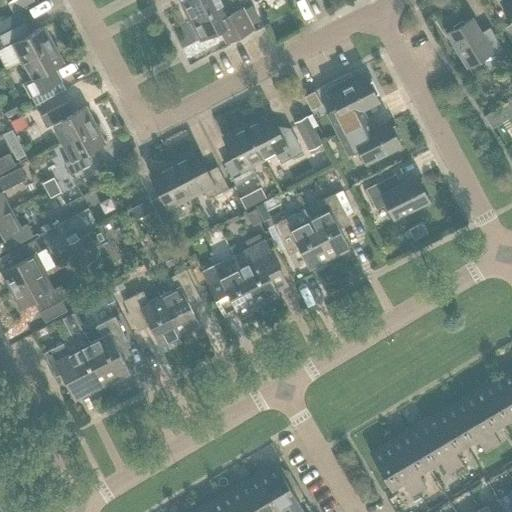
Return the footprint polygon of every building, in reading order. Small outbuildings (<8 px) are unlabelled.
[(187,0),(180,4),(190,22),(225,4),(224,3),(229,0),(187,0)] [(511,0),(503,0),(500,2),(511,21),(511,23),(503,29),(511,44),(511,0)] [(243,10),(231,16),(225,4),(190,22),(200,41),(218,31),(224,42),(252,27),(250,24),(259,20),(252,6),(243,10)] [(481,58),(487,68),(506,56),(489,28),(479,35),(470,20),(448,33),(467,66),(481,58)] [(11,44),(20,62),(53,45),(44,26),(30,33),(25,22),(0,35),(0,39),(4,48),(11,44)] [(50,70),(63,63),(53,45),(20,62),(30,80),(23,84),(29,95),(56,81),(50,70)] [(327,114),(338,134),(366,120),(361,109),(377,101),(365,78),(331,95),(338,109),(327,114)] [(316,85),(304,90),(311,105),(323,100),(316,85)] [(6,104),(1,107),(7,118),(19,112),(12,101),(9,103),(6,104)] [(52,124),(62,142),(95,125),(85,107),(72,113),(66,102),(40,116),(46,128),(52,124)] [(279,135),(268,114),(245,125),(263,159),(275,153),(280,163),(301,152),(290,130),(279,135)] [(26,126),(21,115),(9,121),(15,131),(26,126)] [(294,123),(309,151),(320,145),(306,117),(294,123)] [(399,145),(387,122),(371,130),(366,120),(338,134),(348,154),(358,148),(365,162),(399,145)] [(91,150),(105,143),(95,125),(62,142),(71,160),(64,164),(70,175),(97,161),(91,150)] [(251,166),(263,159),(245,125),(222,137),(234,159),(223,164),(235,186),(255,175),(251,166)] [(206,172),(195,151),(172,163),(190,197),(202,190),(207,200),(228,189),(217,167),(206,172)] [(9,154),(0,158),(0,173),(15,165),(9,154)] [(177,203),(190,197),(172,163),(149,174),(160,196),(150,201),(162,223),(182,213),(177,203)] [(0,215),(10,210),(1,192),(25,179),(19,168),(0,177),(0,215)] [(386,204),(393,218),(427,201),(415,178),(400,185),(395,174),(365,189),(376,209),(386,204)] [(46,182),(42,184),(50,198),(61,192),(53,178),(50,179),(46,182)] [(321,215),(309,221),(329,259),(349,249),(335,222),(346,217),(345,215),(352,211),(341,190),(334,194),(315,204),(321,215)] [(244,196),(239,198),(244,209),(252,205),(247,194),(246,195),(244,196)] [(138,205),(131,209),(137,220),(148,214),(145,207),(143,203),(141,204),(138,205)] [(260,204),(255,206),(263,221),(270,218),(262,203),(261,203),(260,204)] [(261,221),(254,209),(245,213),(252,226),(261,221)] [(292,216),(273,225),(285,248),(295,243),(309,269),(329,259),(309,221),(304,209),(292,216)] [(26,224),(20,228),(10,210),(0,215),(0,238),(0,239),(6,250),(32,236),(26,224)] [(408,229),(413,240),(427,233),(421,222),(408,229)] [(233,254),(240,267),(239,268),(258,306),(278,296),(275,290),(286,284),(264,241),(262,242),(258,233),(243,240),(247,247),(233,254)] [(78,238),(67,244),(74,256),(76,255),(77,255),(85,251),(84,250),(88,248),(82,237),(79,239),(78,238)] [(0,271),(10,290),(43,272),(34,255),(41,251),(34,240),(8,253),(14,264),(0,271)] [(184,258),(178,247),(162,255),(167,266),(184,258)] [(76,255),(74,256),(80,268),(91,262),(85,251),(77,255),(76,255)] [(238,316),(258,306),(239,268),(227,274),(222,262),(202,272),(224,316),(235,310),(238,316)] [(166,280),(171,291),(159,297),(179,335),(199,325),(186,299),(197,294),(185,270),(166,280)] [(59,287),(53,290),(43,272),(10,290),(20,308),(33,301),(44,323),(66,311),(61,301),(66,298),(59,287)] [(123,288),(118,277),(106,282),(111,294),(123,288)] [(146,319),(159,346),(179,335),(159,297),(148,303),(142,292),(123,302),(135,325),(146,319)] [(95,327),(101,338),(90,344),(109,382),(128,372),(115,346),(126,341),(114,317),(95,327)] [(88,393),(109,382),(90,344),(84,333),(43,354),(55,377),(64,372),(75,367),(88,393)] [(511,369),(500,377),(511,397),(511,369)] [(511,397),(500,377),(481,388),(502,423),(511,417),(511,397)] [(481,388),(463,399),(492,447),(499,443),(491,430),(502,423),(481,388)] [(463,399),(444,410),(465,445),(476,438),(484,452),(492,447),(463,399)] [(465,445),(444,410),(426,421),(455,469),(462,465),(454,451),(465,445)] [(426,421),(407,432),(428,467),(439,460),(447,474),(455,469),(426,421)] [(428,467),(407,432),(389,443),(418,491),(425,487),(417,473),(428,467)] [(411,496),(418,491),(389,443),(370,454),(391,489),(403,482),(411,496)] [(302,511),(275,465),(256,476),(277,511),(288,505),(292,511),(302,511)] [(275,511),(277,511),(256,476),(237,487),(252,511),(275,511)] [(252,511),(237,487),(219,498),(227,511),(252,511)] [(475,497),(473,498),(480,510),(487,506),(480,494),(475,497)] [(227,511),(219,498),(201,509),(202,511),(227,511)]
